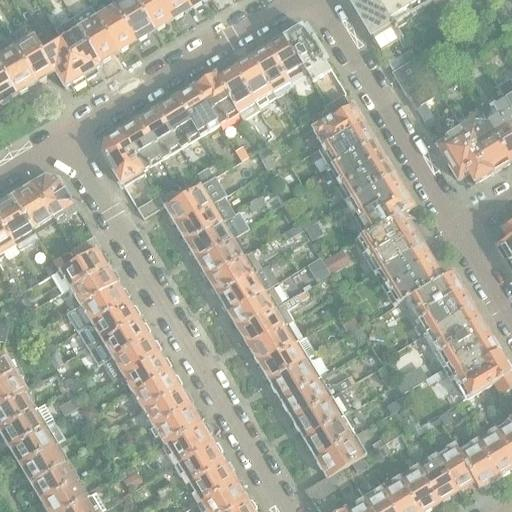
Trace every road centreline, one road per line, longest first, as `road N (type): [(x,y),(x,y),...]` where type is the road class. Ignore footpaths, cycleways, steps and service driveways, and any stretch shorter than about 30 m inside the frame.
road 1 (residential): [(290,511),(65,140)]
road 2 (residential): [(65,140),(292,0)]
road 3 (residential): [(456,226),(317,0)]
